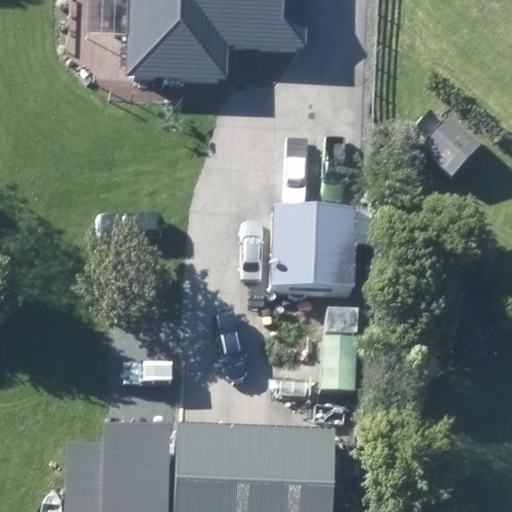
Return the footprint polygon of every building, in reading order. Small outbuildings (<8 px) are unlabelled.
[(126,0),(124,82),(124,91),(214,94),(224,94),(225,57),(303,60),(305,0),(126,0)] [(474,142),(443,116),(415,148),(447,175),(474,142)] [(318,300),(350,301),(351,221),(267,219),(267,240),(256,240),(230,239),(229,282),(266,283),(266,299),(318,300)] [(354,341),(354,317),(324,316),(324,340),(345,341),(354,341)] [(327,511),(331,426),(174,422),(170,511),(327,511)]
